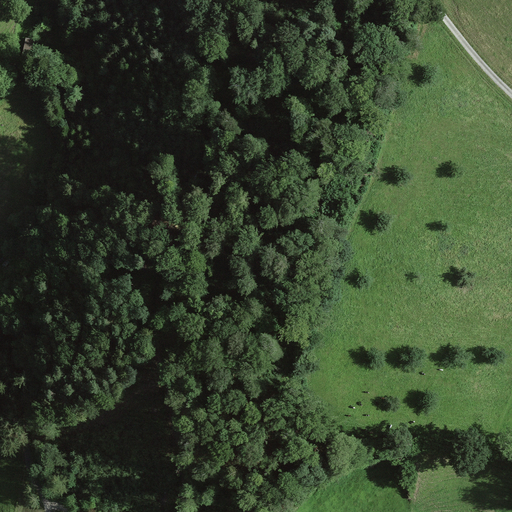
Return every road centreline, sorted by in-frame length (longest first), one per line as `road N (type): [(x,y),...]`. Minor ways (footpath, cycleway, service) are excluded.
road 1 (residential): [(47,511),(24,450),(14,340),(0,310)]
road 2 (track): [(431,0),(511,92)]
